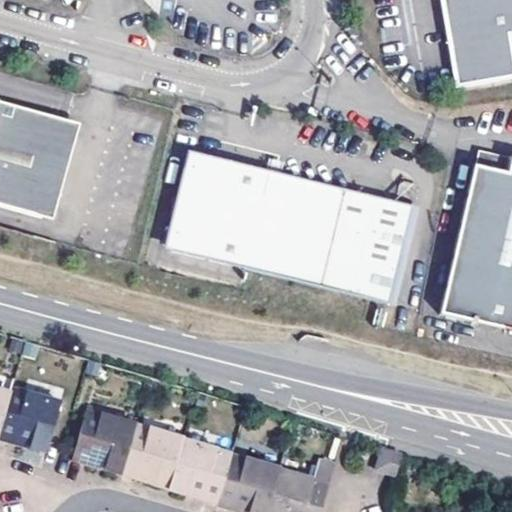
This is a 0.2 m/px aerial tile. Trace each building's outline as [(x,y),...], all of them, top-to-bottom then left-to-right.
[(511,0),(442,0),(458,87),(511,78),(511,52),(509,35),(511,34),(511,0)] [(0,205),(45,217),(70,122),(0,102),(0,205)] [(511,158),(486,151),(438,312),(511,334),(511,158)] [(416,205),(200,155),(178,251),(257,270),(385,300),(394,302),(416,205)] [(0,433),(11,395),(12,391),(13,388),(9,379),(0,376),(0,433)] [(11,395),(0,433),(0,440),(23,447),(46,454),(61,405),(12,391),(11,395)] [(88,413),(73,462),(95,469),(120,476),(135,427),(88,413)] [(184,443),(135,427),(120,476),(143,484),(169,492),(184,443)] [(231,458),(184,443),(169,492),(191,499),(216,507),(230,459),(231,458)] [(403,460),(385,454),(380,473),(398,479),(403,460)] [(266,511),(278,473),(230,459),(216,507),(233,511),(266,511)] [(318,511),(326,489),(278,473),(266,511),(318,511)]
